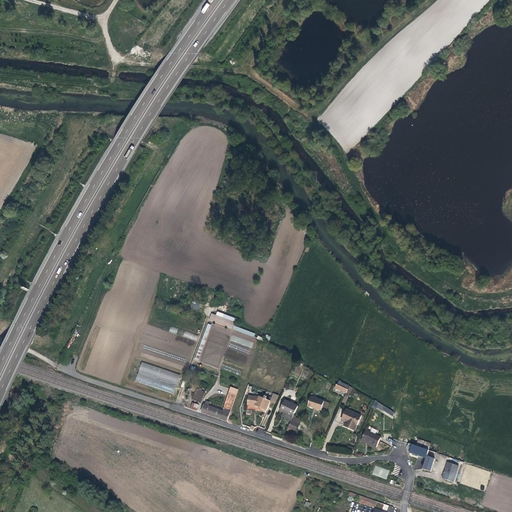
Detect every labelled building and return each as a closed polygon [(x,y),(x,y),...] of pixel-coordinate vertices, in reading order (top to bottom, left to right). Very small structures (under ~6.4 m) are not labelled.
[(204,13),(210,5),(207,3),(201,11),(204,13)] [(233,328),(236,318),(224,314),(222,317),(211,313),(209,319),(233,328)] [(211,325),(208,323),(195,359),(198,360),(211,325)] [(176,334),(178,329),(171,326),(169,331),(176,334)] [(185,331),(183,336),(197,341),(199,336),(185,331)] [(135,382),(174,393),(180,374),(141,363),(135,382)] [(346,392),(348,389),(336,385),(335,388),(346,393),(346,392)] [(238,390),(234,388),(231,387),(223,411),(210,407),(204,405),(201,412),(227,421),(238,390)] [(204,392),(197,389),(193,399),(200,402),(204,392)] [(266,412),(271,401),(267,399),(268,397),(265,396),(264,398),(260,396),(259,398),(257,397),(249,396),(248,405),(255,406),(261,408),(260,410),(264,411),(266,412)] [(329,403),(311,397),(308,406),(314,408),(326,412),(329,403)] [(293,417),(298,406),(285,400),(280,410),(283,412),(293,417)] [(382,410),(393,417),(394,413),(384,407),(382,410)] [(356,426),(361,416),(346,410),(342,419),(344,420),(347,421),(345,426),(349,428),(351,424),(356,426)] [(291,420),(293,417),(283,412),(282,416),(285,417),(291,420)] [(291,420),(288,428),(296,431),(299,424),(291,420)] [(377,446),(381,437),(366,430),(361,439),(377,446)] [(377,446),(361,439),(360,441),(367,445),(375,449),(377,446)] [(407,448),(409,453),(426,458),(427,457),(429,450),(409,444),(407,448)] [(426,458),(423,469),(431,471),(435,459),(427,457),(426,458)] [(453,482),(459,466),(447,462),(444,471),(442,478),(453,482)] [(356,501),(373,508),(374,507),(376,500),(358,494),(357,498),(356,501)]
